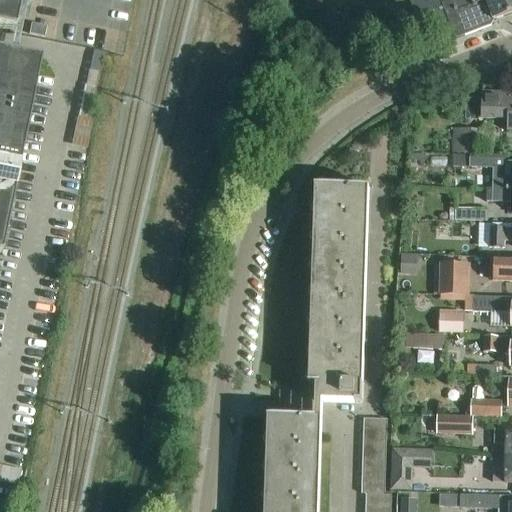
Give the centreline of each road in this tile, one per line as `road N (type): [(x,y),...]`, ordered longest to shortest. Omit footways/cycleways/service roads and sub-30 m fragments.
road 1 (residential): [(511,45),(358,109),(278,180),(239,281),(207,511)]
road 2 (track): [(203,0),(97,511)]
road 3 (track): [(79,268),(30,511)]
